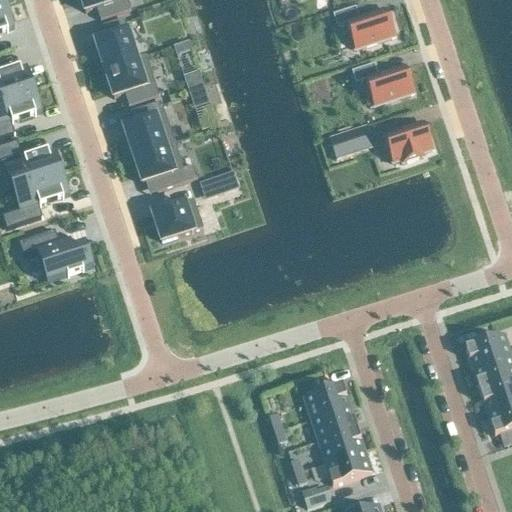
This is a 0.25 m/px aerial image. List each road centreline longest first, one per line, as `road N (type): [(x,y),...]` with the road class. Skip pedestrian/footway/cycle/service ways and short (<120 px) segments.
road 1 (residential): [(37,0),(165,379)]
road 2 (residential): [(427,0),(511,252)]
road 3 (residential): [(420,301),(490,511)]
road 4 (residential): [(347,323),(409,511)]
road 5 (residential): [(347,323),(165,379)]
road 6 (residential): [(165,379),(0,423)]
